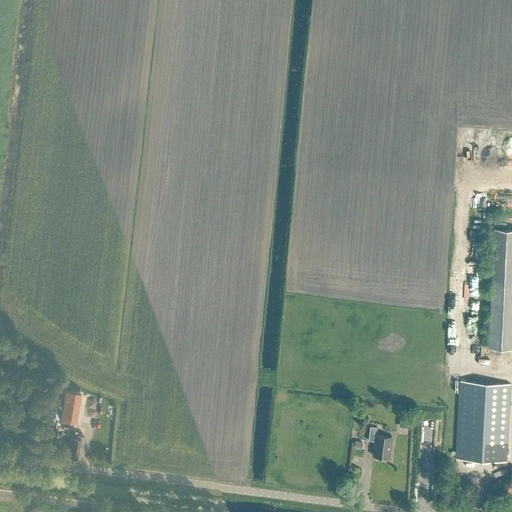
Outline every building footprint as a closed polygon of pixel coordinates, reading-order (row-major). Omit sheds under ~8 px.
[(492,343),(511,343),(511,224),(495,224),(492,343)] [(465,334),(480,335),(484,225),(470,225),(469,258),(454,257),(454,271),(461,271),(460,278),(467,278),(465,334)] [(432,371),(431,393),(441,393),(441,371),(432,371)] [(505,460),(510,382),(460,380),(455,457),(505,460)] [(66,391),(61,420),(77,423),(82,393),(66,391)] [(440,411),(432,411),(431,418),(426,418),(426,431),(440,431),(440,411)] [(388,457),(390,436),(375,434),(376,427),(369,426),(367,440),(374,441),(372,455),(388,457)] [(83,447),(84,437),(77,436),(77,439),(71,438),(68,456),(77,458),(79,446),(83,447)]
